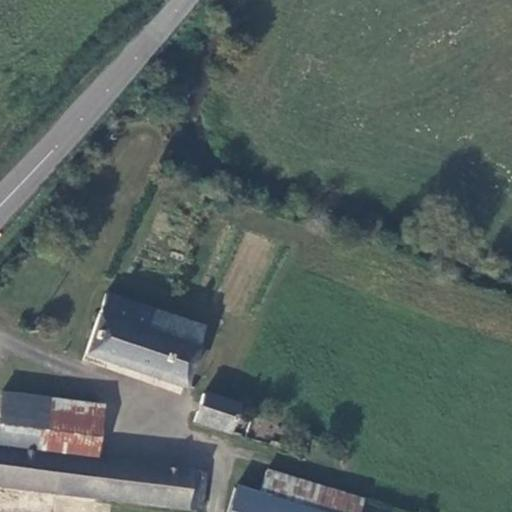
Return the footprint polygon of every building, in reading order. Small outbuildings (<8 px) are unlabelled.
[(188,389),(191,377),(206,330),(106,295),(87,356),(188,389)] [(0,442),(0,449),(101,463),(109,410),(6,397),(0,442)] [(239,410),(206,397),(194,425),(228,439),(239,410)] [(0,485),(98,500),(184,511),(201,511),(208,478),(101,463),(0,449),(0,485)] [(267,474),(257,501),(288,511),(360,511),(362,507),(267,474)] [(0,511),(7,511),(95,511),(98,500),(0,485),(0,511)] [(288,511),(257,501),(234,493),(227,511),(288,511)]
